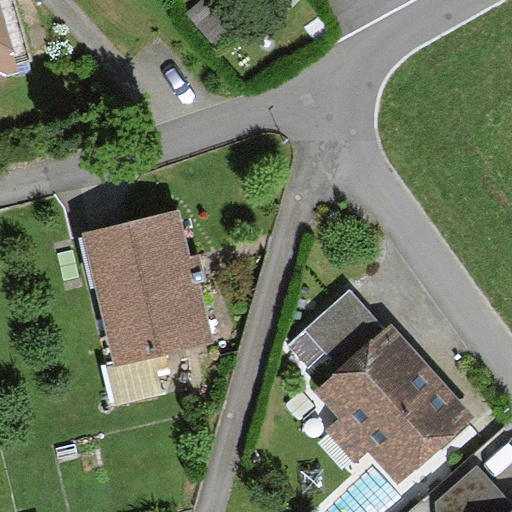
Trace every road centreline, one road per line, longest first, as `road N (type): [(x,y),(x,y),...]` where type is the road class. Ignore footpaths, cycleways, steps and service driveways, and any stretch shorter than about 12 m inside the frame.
road 1 (residential): [(325,84),(206,511)]
road 2 (residential): [(325,84),(372,184),(511,380)]
road 3 (residential): [(325,84),(166,139),(0,181)]
road 4 (residential): [(453,0),(325,84)]
